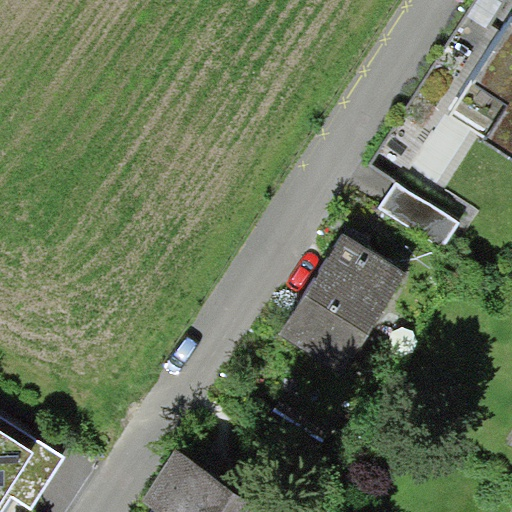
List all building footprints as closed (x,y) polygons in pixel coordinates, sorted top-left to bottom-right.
[(511,12),(451,103),(511,144),(511,12)] [(398,178),(380,205),(445,248),(463,220),(398,178)] [(417,266),(357,227),(287,333),(346,372),(417,266)] [(0,511),(1,511),(47,441),(0,411),(0,511)] [(303,511),(206,446),(160,511),(303,511)]
